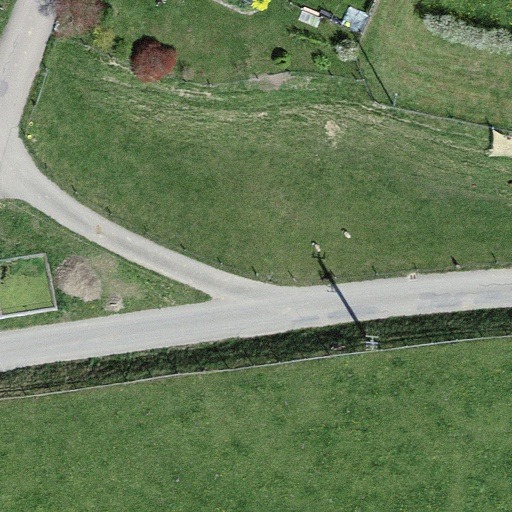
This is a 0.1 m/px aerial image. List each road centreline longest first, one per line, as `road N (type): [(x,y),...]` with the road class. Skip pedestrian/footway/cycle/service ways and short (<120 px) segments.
road 1 (residential): [(0,350),(256,309),(511,290)]
road 2 (track): [(256,309),(45,200),(0,160)]
road 3 (track): [(0,119),(52,0)]
